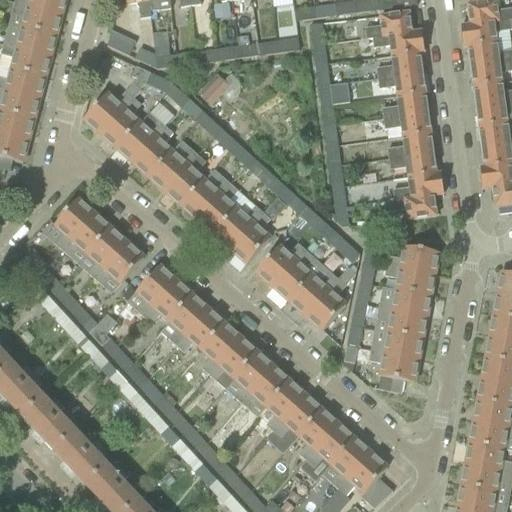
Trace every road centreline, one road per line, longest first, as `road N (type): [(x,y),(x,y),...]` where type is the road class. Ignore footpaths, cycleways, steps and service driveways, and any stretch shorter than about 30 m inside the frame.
road 1 (residential): [(430,472),(81,165),(53,159)]
road 2 (residential): [(471,249),(436,0)]
road 3 (residential): [(430,472),(471,249)]
road 4 (residential): [(93,0),(53,159)]
